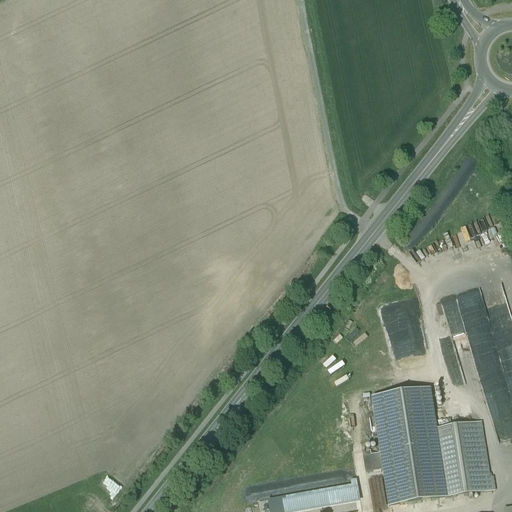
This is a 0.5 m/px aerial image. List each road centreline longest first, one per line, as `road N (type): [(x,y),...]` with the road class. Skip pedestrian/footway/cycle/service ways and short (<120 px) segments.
road 1 (primary): [(151,511),(446,142)]
road 2 (track): [(298,0),(337,203),(358,225)]
